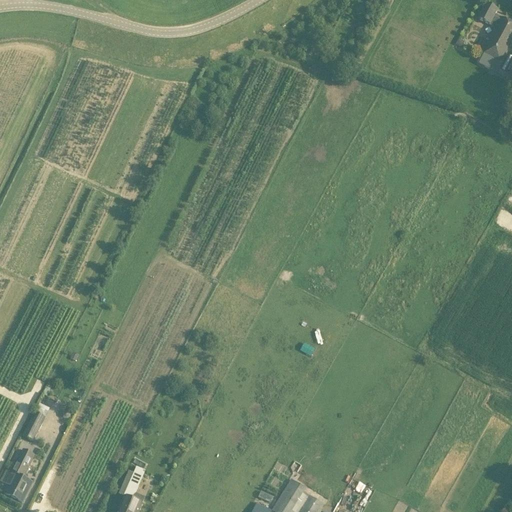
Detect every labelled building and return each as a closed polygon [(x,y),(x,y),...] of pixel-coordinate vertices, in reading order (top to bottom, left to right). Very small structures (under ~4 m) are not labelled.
[(482,53),(477,64),(496,74),(501,63),(511,42),(511,25),(494,16),(497,11),(486,5),(478,20),(496,29),(483,54),(482,53)] [(312,46),(305,57),(313,61),(320,50),(312,46)] [(76,363),(79,357),(73,353),(70,360),(76,363)] [(33,442),(45,419),(35,413),(23,437),(33,442)] [(23,503),(33,483),(24,479),(35,457),(23,451),(12,473),(14,474),(5,494),(23,503)] [(138,511),(142,505),(132,501),(145,472),(136,468),(117,511),(138,511)] [(305,490),(291,481),(272,511),(273,511),(319,511),(323,506),(303,493),(305,490)] [(135,497),(144,502),(146,499),(137,493),(135,497)]
